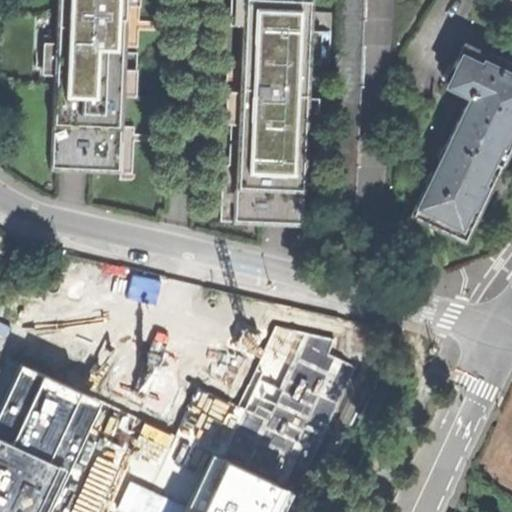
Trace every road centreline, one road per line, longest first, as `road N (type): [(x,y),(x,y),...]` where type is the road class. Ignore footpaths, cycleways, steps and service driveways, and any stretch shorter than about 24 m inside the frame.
road 1 (unclassified): [(505,332),(33,219),(0,200)]
road 2 (unknown): [(183,315),(126,319),(88,354),(26,477),(17,511)]
road 3 (tertiary): [(505,332),(416,511)]
